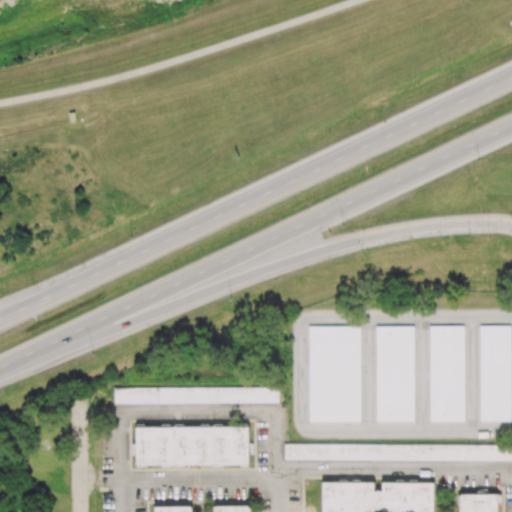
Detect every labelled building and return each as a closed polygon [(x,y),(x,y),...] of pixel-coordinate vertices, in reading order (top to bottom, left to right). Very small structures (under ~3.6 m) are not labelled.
[(309,326),(308,422),(360,422),(360,327),(309,326)] [(376,326),(375,422),(413,422),(414,326),(376,326)] [(463,326),(428,326),(430,422),(464,421),(463,326)] [(510,326),(479,326),(480,422),(510,421),(510,326)] [(114,404),(279,403),(279,387),(114,388),(114,404)] [(135,427),(136,465),(249,465),(248,427),(135,427)]
